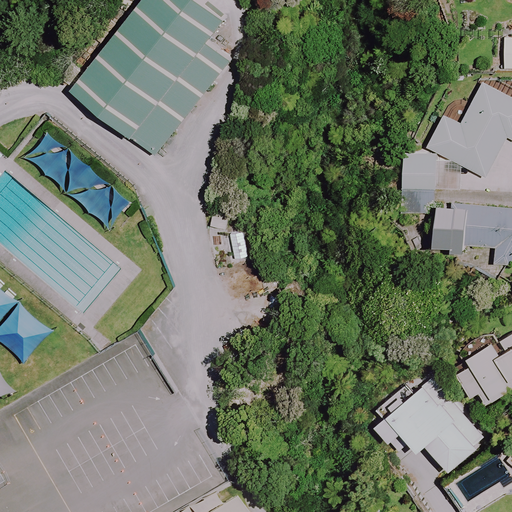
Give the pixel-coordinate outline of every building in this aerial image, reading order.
[(142,0),(72,88),(148,148),(239,33),(196,0),(142,0)] [(511,35),(502,36),(502,70),(511,69),(511,35)] [(425,145),(460,164),(485,177),(506,136),(511,138),(511,97),(480,81),(459,122),(446,116),(425,145)] [(460,164),(425,145),(421,151),(403,151),(400,211),(432,212),(433,189),(459,190),(460,164)] [(486,260),(511,262),(511,207),(439,203),(437,244),(449,245),(449,251),(463,252),(464,245),(496,247),(486,260)] [(222,219),(227,237),(241,233),(236,215),(222,219)] [(246,234),(231,238),(237,262),(253,258),(246,234)] [(511,316),(487,330),(492,339),(466,354),(470,362),(456,370),(470,395),(478,391),(484,402),(511,386),(511,316)] [(484,439),(431,375),(374,423),(388,440),(400,430),(417,449),(425,443),(448,470),(484,439)] [(248,511),(239,496),(212,511),(248,511)]
